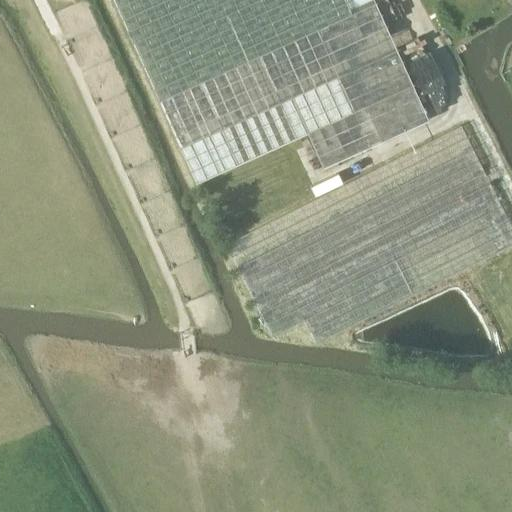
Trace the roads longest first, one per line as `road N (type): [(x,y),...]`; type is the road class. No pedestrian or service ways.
road 1 (track): [(31,0),(177,296),(182,359)]
road 2 (unknown): [(415,0),(511,176)]
